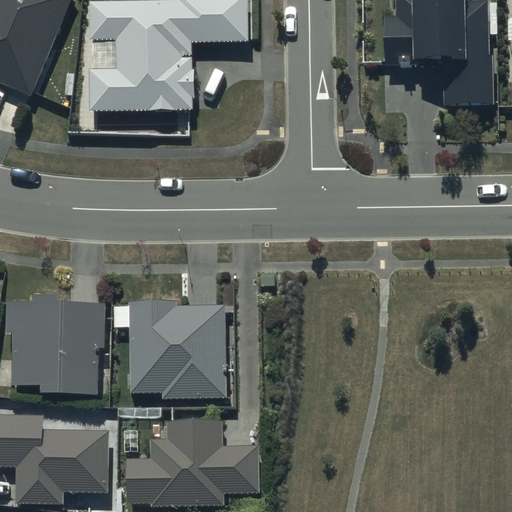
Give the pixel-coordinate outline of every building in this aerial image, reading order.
[(0,0),(0,84),(30,97),(72,0),(0,0)] [(178,0),(179,2),(89,1),(90,42),(96,42),(96,70),(90,70),(91,113),(194,111),(193,43),(248,42),(247,0),(178,0)] [(413,61),(443,61),(444,106),(494,105),(493,56),(488,56),(488,3),(466,3),(466,0),(397,0),(398,18),(386,18),(385,67),(413,67),(413,61)] [(34,303),(8,304),(7,334),(14,334),(14,387),(42,387),(42,394),(98,395),(99,349),(106,349),(105,305),(59,304),(59,296),(34,297),(34,303)] [(176,302),(130,303),(130,395),(164,394),(164,399),(225,399),(225,307),(176,307),(176,302)] [(43,417),(0,416),(0,468),(17,469),(16,505),(63,505),(63,493),(108,493),(109,432),(43,431),(43,417)] [(129,460),(128,503),(153,503),(153,508),(226,508),(226,495),(261,495),(261,446),(224,446),(224,422),(169,422),(169,440),(152,440),(152,460),(129,460)]
